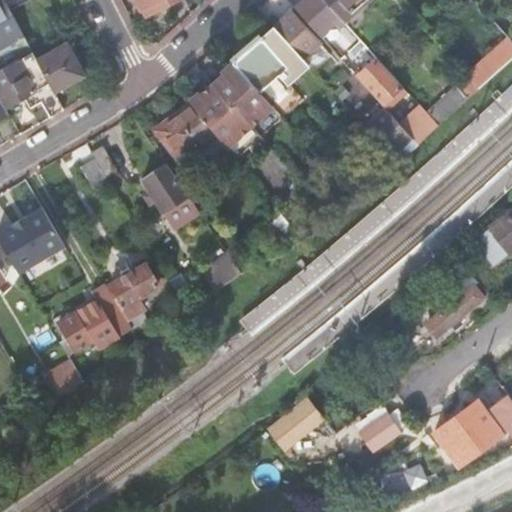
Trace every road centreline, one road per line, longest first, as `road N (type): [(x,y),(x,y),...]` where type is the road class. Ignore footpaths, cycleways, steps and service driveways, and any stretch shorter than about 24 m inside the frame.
road 1 (residential): [(142,85),(0,170)]
road 2 (residential): [(511,308),(405,393)]
road 3 (residential): [(236,0),(142,85)]
